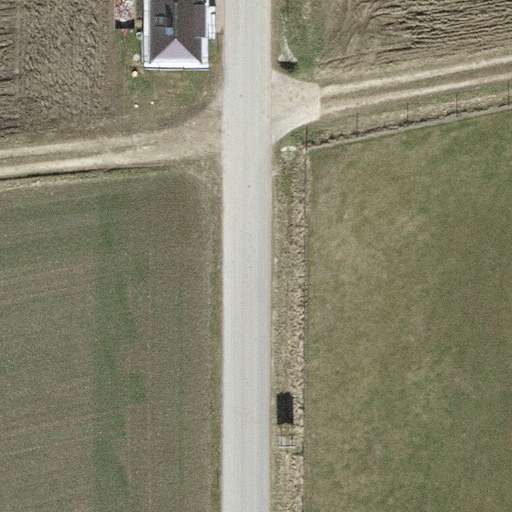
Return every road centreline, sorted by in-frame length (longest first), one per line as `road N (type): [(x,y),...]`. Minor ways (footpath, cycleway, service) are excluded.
road 1 (track): [(511,56),(0,168)]
road 2 (tertiary): [(253,0),(246,511)]
